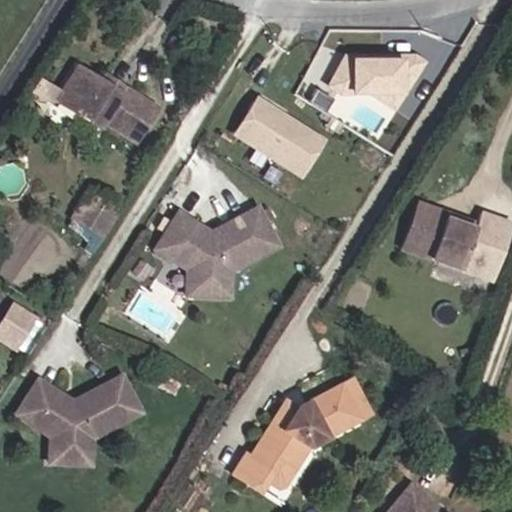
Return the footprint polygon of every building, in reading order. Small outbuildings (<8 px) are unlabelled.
[(326,89),(337,96),(367,95),(378,102),(386,89),(399,97),(419,64),(412,58),(397,59),(397,64),(382,64),(382,59),(344,61),(326,89)] [(79,100),(74,109),(96,123),(100,116),(137,139),(155,108),(116,84),(112,90),(93,79),(75,68),(62,90),(79,100)] [(116,84),(97,73),(93,79),(112,90),(116,84)] [(386,89),(378,102),(391,110),(399,97),(386,89)] [(74,109),(79,100),(62,90),(57,99),(74,109)] [(252,101),(229,137),(296,179),(318,143),(252,101)] [(105,236),(120,212),(89,191),(73,214),(105,236)] [(446,222),(438,212),(419,205),(403,249),(490,282),(510,227),(477,214),(473,225),(471,231),(446,222)] [(225,273),(274,246),(254,209),(202,238),(196,234),(198,230),(175,215),(152,251),(183,271),(183,287),(225,287),(225,273)] [(473,225),(438,212),(446,222),(471,231),(473,225)] [(225,297),(225,287),(183,287),(183,297),(225,297)] [(0,341),(15,350),(32,323),(11,310),(0,326),(0,341)] [(88,440),(137,413),(117,376),(66,405),(59,400),(61,397),(38,382),(15,418),(46,438),(46,454),(88,454),(88,440)] [(286,489),(316,438),(357,417),(340,382),(302,403),(304,407),(297,411),(283,403),(249,460),(245,458),(233,478),(261,496),(268,484),(279,491),(286,489)] [(88,464),(88,454),(46,454),(46,464),(88,464)] [(434,511),(407,490),(389,511),(434,511)] [(118,493),(107,511),(122,511),(129,499),(118,493)]
